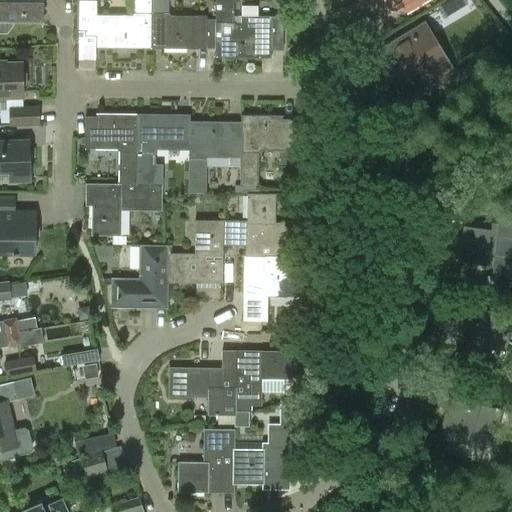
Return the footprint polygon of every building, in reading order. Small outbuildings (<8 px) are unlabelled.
[(0,0),(0,20),(13,21),(41,21),(41,0),(0,0)] [(156,49),(156,0),(133,0),(134,13),(132,15),(98,15),(98,0),(78,0),(78,43),(79,43),(78,61),(96,61),(96,49),(156,49)] [(169,0),(156,0),(156,49),(215,50),(215,19),(207,20),(207,16),(172,16),(169,13),(169,0)] [(271,52),(271,51),(271,28),(283,28),(283,17),(271,17),(258,17),(241,17),(241,25),(236,25),(234,23),(234,2),(243,2),(242,0),(215,0),(215,19),(215,50),(215,59),(271,59),(271,52)] [(412,0),(388,0),(395,11),(412,0)] [(378,53),(408,102),(455,74),(425,25),(378,53)] [(0,64),(0,98),(23,98),(22,64),(0,64)] [(39,106),(9,107),(9,127),(40,126),(39,106)] [(137,185),(138,115),(98,114),(98,117),(85,117),(85,149),(117,149),(120,152),(119,185),(137,185)] [(190,115),(138,115),(137,185),(155,185),(155,152),(157,150),(189,150),(190,122),(190,115)] [(190,122),(189,150),(189,194),(206,194),(206,158),(240,158),(240,195),(252,194),(252,186),(247,186),(247,117),(241,117),(241,122),(190,122)] [(281,117),(247,117),(247,186),(252,186),(252,194),(258,194),(259,152),(279,152),(279,165),(300,166),(300,120),(281,120),(281,117)] [(29,142),(0,142),(0,184),(30,183),(29,142)] [(137,185),(119,185),(86,185),(86,197),(92,197),(92,236),(121,237),(121,211),(162,212),(163,185),(155,185),(137,185)] [(247,221),(223,221),(223,246),(246,246),(245,256),(265,257),(285,257),(285,223),(275,223),(276,195),(247,195),(247,221)] [(0,254),(35,255),(36,223),(37,223),(37,210),(16,210),(15,196),(0,196),(0,254)] [(486,265),(485,275),(511,277),(511,212),(499,211),(498,224),(491,224),(490,230),(463,227),(459,262),(486,265)] [(168,254),(167,284),(196,284),(196,294),(204,294),(204,300),(220,300),(220,284),(223,284),(223,246),(223,221),(195,221),(195,254),(168,254)] [(167,309),(167,284),(168,254),(168,246),(140,246),(139,279),(112,279),(111,308),(167,309)] [(265,257),(245,256),(244,257),(243,322),(268,322),(267,297),(298,297),(298,258),(285,257),(265,257)] [(0,301),(11,300),(9,283),(0,283),(0,301)] [(496,365),(501,350),(504,351),(511,329),(511,319),(468,304),(457,335),(469,339),(464,353),(496,365)] [(0,334),(37,327),(35,318),(16,321),(16,320),(0,322),(0,334)] [(37,327),(0,334),(0,348),(20,345),(20,348),(44,344),(41,329),(38,329),(37,327)] [(241,351),(240,412),(251,412),(251,407),(262,407),(262,393),(284,394),(284,386),(291,386),(291,355),(299,355),(299,345),(279,344),(278,352),(241,351)] [(101,347),(62,354),(64,366),(103,359),(101,347)] [(240,412),(241,351),(222,351),(221,369),(169,368),(169,397),(208,398),(208,416),(212,416),(212,420),(218,420),(218,425),(234,424),(234,415),(237,415),(237,413),(240,412)] [(33,357),(4,362),(6,377),(36,372),(33,357)] [(97,377),(96,364),(83,366),(85,379),(97,377)] [(0,385),(0,462),(20,457),(20,456),(30,454),(33,449),(28,431),(24,428),(13,430),(7,404),(18,401),(13,382),(0,385)] [(494,408),(452,395),(449,394),(428,388),(424,402),(447,409),(435,449),(454,455),(458,441),(482,448),(490,422),(498,424),(502,410),(494,408)] [(235,449),(234,485),(262,485),(262,490),(290,490),(291,425),(298,425),(299,402),(290,403),(290,402),(279,405),(279,425),(268,425),(268,443),(262,443),(262,450),(235,449)] [(234,485),(235,449),(235,430),(204,430),(203,463),(178,462),(178,493),(234,494),(234,485)] [(120,449),(90,460),(96,477),(127,466),(120,449)] [(48,506),(42,509),(40,505),(24,511),(68,511),(63,498),(47,504),(48,506)] [(143,511),(139,498),(111,507),(113,511),(143,511)]
